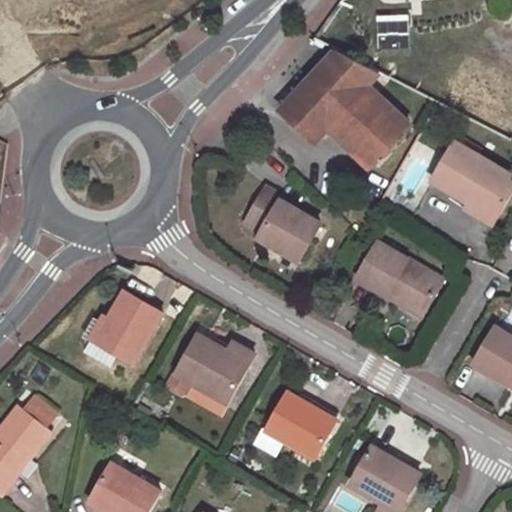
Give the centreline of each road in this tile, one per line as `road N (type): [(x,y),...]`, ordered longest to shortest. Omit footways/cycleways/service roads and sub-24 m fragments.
road 1 (residential): [(501,445),(185,259),(148,222)]
road 2 (secondary): [(167,179),(197,108),(288,0)]
road 3 (secondary): [(274,0),(170,79),(107,108)]
road 4 (residential): [(67,118),(24,83),(0,4)]
road 5 (secondary): [(0,325),(95,240)]
